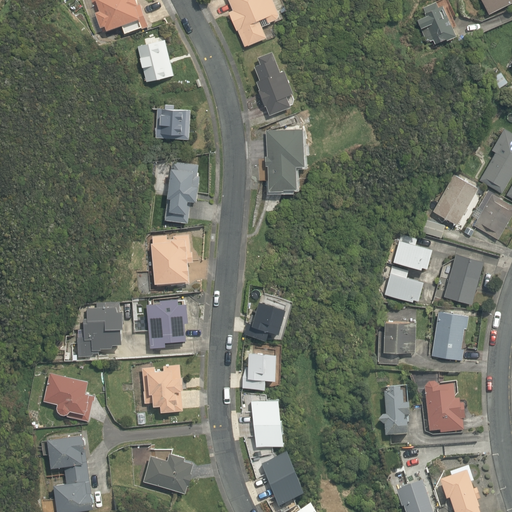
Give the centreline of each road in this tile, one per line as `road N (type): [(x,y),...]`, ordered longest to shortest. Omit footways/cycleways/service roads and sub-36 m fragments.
road 1 (residential): [(186,0),(229,100),(237,147),(222,400),(248,511)]
road 2 (residential): [(511,295),(499,370),(511,477)]
